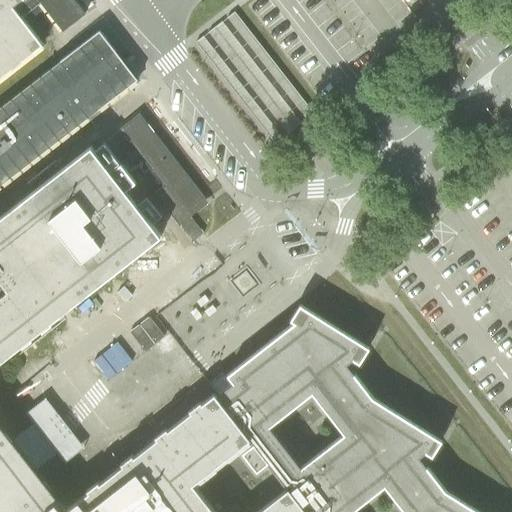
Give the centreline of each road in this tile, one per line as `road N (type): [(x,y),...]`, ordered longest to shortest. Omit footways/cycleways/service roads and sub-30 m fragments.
road 1 (unclassified): [(315,194),(277,196),(123,0)]
road 2 (unclassified): [(325,279),(353,207),(406,160)]
road 3 (unclassified): [(406,160),(511,73)]
